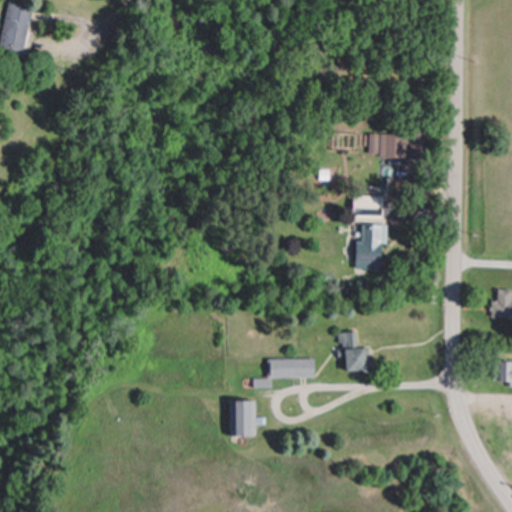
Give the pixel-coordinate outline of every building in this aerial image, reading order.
[(0,27),(0,49),(20,54),(31,6),(6,1),(0,27)] [(379,131),(379,157),(424,157),(424,131),(379,131)] [(382,220),(382,196),(351,196),(351,220),(382,220)] [(343,375),(365,372),(359,330),(337,333),(343,375)] [(316,359),(266,359),(266,379),(316,379),(316,359)] [(511,386),(511,362),(489,362),(489,386),(511,386)] [(226,401),(226,437),(255,437),(255,401),(226,401)]
